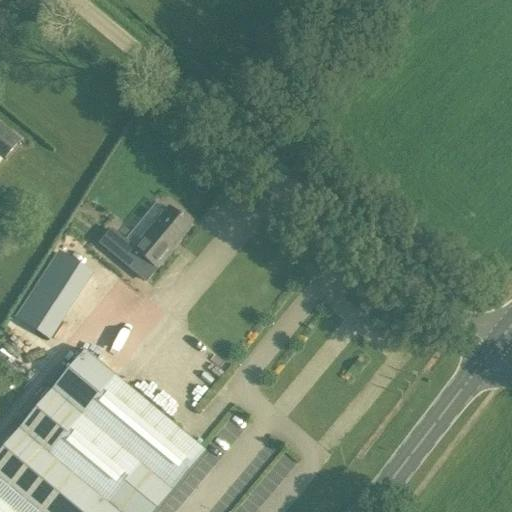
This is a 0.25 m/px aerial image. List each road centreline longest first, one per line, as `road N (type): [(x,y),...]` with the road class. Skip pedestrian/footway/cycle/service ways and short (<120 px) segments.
road 1 (unclassified): [(489,352),(73,0)]
road 2 (unknown): [(278,174),(118,363)]
road 3 (unknown): [(361,245),(273,341),(257,370),(257,413)]
road 4 (primary): [(366,511),(489,352)]
road 5 (unknown): [(257,413),(184,511)]
